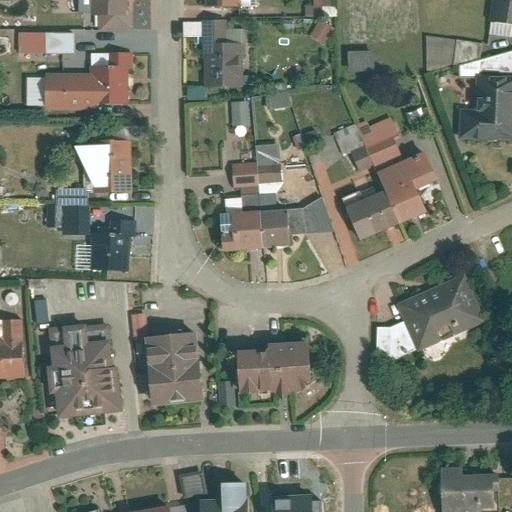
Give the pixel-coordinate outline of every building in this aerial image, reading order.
[(133,33),(132,0),(93,0),(94,33),(133,33)] [(244,0),(206,0),(207,14),(245,12),(244,0)] [(511,0),(493,0),(491,29),(511,30),(511,0)] [(17,34),(18,55),(72,52),(71,31),(17,34)] [(459,63),(457,37),(426,40),(428,65),(459,63)] [(245,49),(206,50),(207,96),(246,95),(245,49)] [(373,70),(372,50),(345,52),(346,71),(373,70)] [(133,116),(130,72),(94,74),(94,83),(96,118),(133,116)] [(511,75),(479,76),(479,118),(479,148),(511,147),(511,75)] [(51,120),(96,118),(94,83),(49,85),(51,120)] [(232,125),(248,124),(246,101),(230,102),(232,125)] [(367,119),(336,132),(354,177),(403,157),(387,118),(369,125),(367,119)] [(479,148),(479,118),(460,118),(460,148),(479,148)] [(128,139),(128,127),(105,127),(105,139),(128,139)] [(130,192),(130,143),(76,143),(91,188),(105,186),(105,192),(130,192)] [(255,162),(230,163),(231,187),(257,186),(258,193),(280,192),(278,144),(254,145),(255,162)] [(336,198),(353,241),(425,213),(415,188),(433,181),(421,152),(371,171),(379,191),(360,198),(357,190),(336,198)] [(242,210),(257,210),(257,187),(242,187),(242,210)] [(53,226),(61,226),(61,235),(87,235),(88,188),(53,188),(53,226)] [(290,219),(225,222),(227,257),(292,253),(290,219)] [(134,242),(93,239),(90,277),(132,280),(134,242)] [(471,279),(401,305),(420,356),(490,329),(471,279)] [(48,323),(46,291),(29,293),(31,324),(48,323)] [(0,320),(0,376),(28,376),(27,320),(0,320)] [(200,334),(149,339),(156,410),(207,405),(200,334)] [(317,379),(316,338),(275,339),(275,345),(245,346),(247,390),(309,388),(317,379)] [(113,344),(54,350),(61,422),(120,417),(113,344)] [(238,404),(236,380),(223,381),(225,405),(238,404)] [(467,465),(447,466),(447,511),(471,511),(471,507),(505,506),(504,473),(467,473),(467,465)] [(208,472),(186,475),(190,494),(211,490),(208,472)] [(228,478),(228,496),(254,495),(254,478),(228,478)] [(228,496),(206,497),(206,511),(254,511),(254,495),(228,496)] [(316,511),(316,496),(279,497),(279,511),(316,511)] [(174,505),(175,511),(190,511),(189,503),(174,505)]
